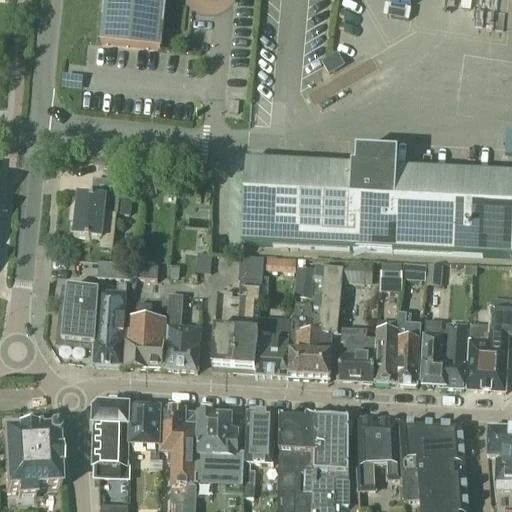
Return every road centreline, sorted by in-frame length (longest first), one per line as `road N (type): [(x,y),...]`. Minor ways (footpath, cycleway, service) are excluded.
road 1 (residential): [(66,401),(112,385),(511,413)]
road 2 (tertiary): [(20,351),(50,0)]
